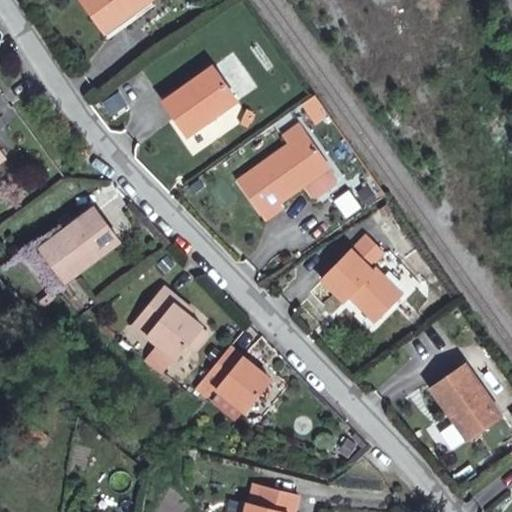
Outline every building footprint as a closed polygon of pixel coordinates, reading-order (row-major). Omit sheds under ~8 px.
[(147,0),(81,0),(101,28),(130,7),(133,10),(147,0)] [(133,10),(130,7),(101,28),(109,38),(137,17),(133,10)] [(231,94),(211,66),(163,100),(187,134),(212,116),(208,111),(231,94)] [(120,91),(105,103),(115,116),(131,104),(120,91)] [(322,106),(312,93),(300,101),(310,115),(322,106)] [(236,100),(231,94),(208,111),(212,116),(236,100)] [(328,165),(304,133),(239,180),(265,218),(280,207),(277,202),(303,183),(328,165)] [(332,171),(328,165),(303,183),(307,189),(332,171)] [(119,241),(93,204),(83,211),(64,227),(67,232),(42,252),(47,261),(31,272),(48,294),(119,241)] [(83,211),(80,208),(20,256),(31,272),(47,261),(42,252),(67,232),(64,227),(83,211)] [(380,251),(362,235),(324,277),(343,296),(348,292),(374,318),(400,292),(374,266),(370,269),(366,265),(380,251)] [(282,291),(298,305),(313,287),(297,273),(282,291)] [(179,297),(165,286),(136,321),(150,333),(148,336),(159,345),(173,357),(175,359),(186,345),(200,328),(201,327),(189,317),(173,304),(179,297)] [(374,318),(348,292),(343,296),(369,323),(374,318)] [(51,299),(48,294),(38,302),(42,307),(51,299)] [(195,310),(179,297),(173,304),(189,317),(195,310)] [(150,333),(136,321),(134,324),(148,336),(150,333)] [(205,332),(200,328),(186,345),(191,349),(205,332)] [(160,372),(173,357),(159,345),(147,361),(160,372)] [(269,378),(230,345),(213,366),(194,389),(208,401),(216,391),(242,412),(269,378)] [(499,412),(465,364),(432,387),(466,435),(499,412)] [(388,469),(380,459),(372,464),(382,475),(388,469)] [(260,484),(253,482),(247,501),(254,503),(260,484)] [(295,511),(300,495),(260,484),(254,503),(247,501),(244,511),(295,511)]
